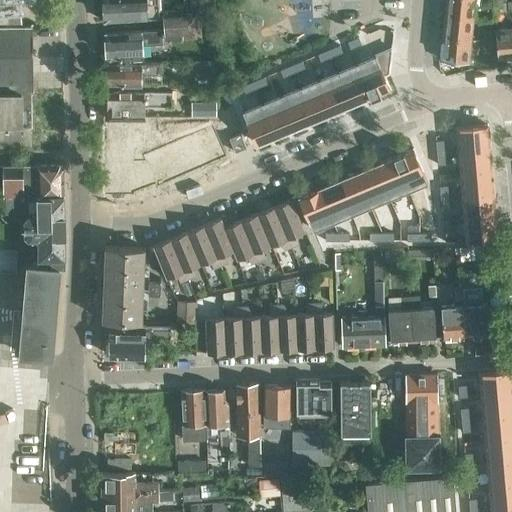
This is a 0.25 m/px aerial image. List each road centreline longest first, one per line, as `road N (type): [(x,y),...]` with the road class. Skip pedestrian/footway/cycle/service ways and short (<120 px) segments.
road 1 (residential): [(70,379),(511,359)]
road 2 (residential): [(80,222),(139,223),(425,105)]
road 3 (residential): [(80,222),(72,0)]
road 4 (residential): [(70,379),(80,222)]
road 5 (residential): [(74,511),(70,379)]
